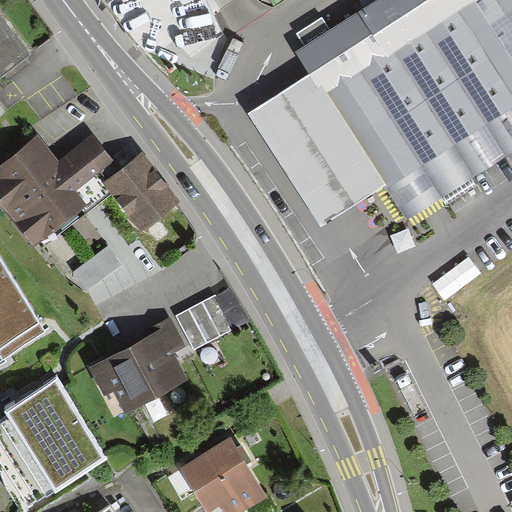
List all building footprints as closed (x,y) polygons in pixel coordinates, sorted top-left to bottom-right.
[(409,221),(511,154),(511,0),(380,0),(301,51),(315,72),(248,115),(322,230),(388,188),(409,221)] [(0,82),(32,58),(0,16),(0,82)] [(38,129),(0,158),(0,200),(31,240),(86,197),(77,185),(115,156),(93,128),(59,155),(38,129)] [(140,149),(103,177),(140,224),(177,196),(140,149)] [(74,267),(88,287),(124,261),(109,241),(74,267)] [(434,280),(447,297),(485,271),(472,253),(434,280)] [(0,348),(45,317),(0,254),(0,348)] [(176,318),(195,352),(235,331),(216,296),(176,318)] [(128,410),(189,378),(164,331),(93,368),(108,397),(119,392),(128,410)] [(108,459),(62,380),(16,406),(21,414),(0,426),(0,432),(38,499),(108,459)] [(225,511),(247,511),(269,499),(232,440),(184,470),(209,511),(210,511),(222,505),(225,511)]
